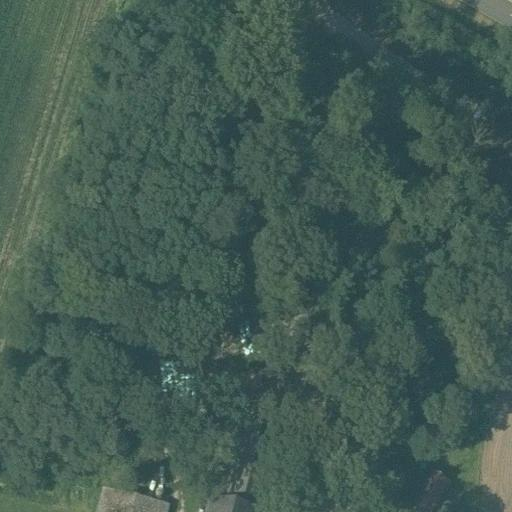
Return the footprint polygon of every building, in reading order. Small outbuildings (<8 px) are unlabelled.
[(259,511),(283,419),(249,411),(224,505),(252,511),(259,511)] [(365,434),(341,436),(343,483),(363,482),(362,465),(367,464),(365,434)] [(431,472),(406,511),(429,511),(448,483),(431,472)] [(165,511),(167,508),(104,492),(99,511),(165,511)] [(252,511),(224,505),(208,501),(205,511),(252,511)]
